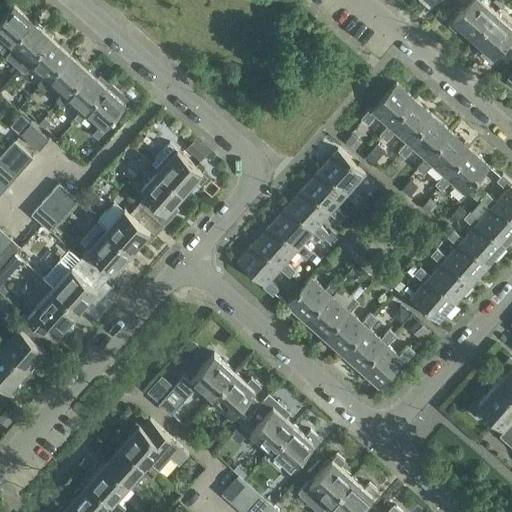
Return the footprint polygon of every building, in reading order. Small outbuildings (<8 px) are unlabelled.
[(460,0),(465,4),(448,24),(456,31),(461,26),(473,36),(497,10),(485,0),(460,0)] [(13,2),(3,13),(0,10),(0,34),(8,42),(0,51),(0,52),(5,57),(14,47),(11,45),(33,20),(13,2)] [(511,24),(497,10),(473,36),(485,47),(480,53),(488,60),(511,33),(511,24)] [(30,62),(52,37),(33,20),(11,45),(14,47),(5,57),(19,69),(22,71),(24,74),(33,64),(30,62)] [(30,62),(33,64),(45,75),(37,85),(43,90),(52,80),(49,77),(70,53),(52,37),(30,62)] [(49,77),(52,80),(64,91),(55,101),(61,106),(70,97),(67,94),(89,69),(70,53),(49,77)] [(67,94),(70,97),(83,108),(75,117),(79,122),(87,113),(85,111),(107,86),(89,69),(67,94)] [(376,114),(388,125),(391,127),(415,100),(396,83),(372,110),(370,108),(361,118),(367,124),(376,114)] [(85,111),(87,113),(101,125),(93,134),(99,139),(107,130),(103,127),(126,102),(107,86),(85,111)] [(391,127),(388,125),(379,134),(386,141),(395,131),(407,141),(409,144),(434,116),(415,100),(391,127)] [(409,144),(407,141),(398,151),(404,157),(413,148),(425,158),(427,160),(452,133),(434,116),(409,144)] [(31,122),(21,133),(39,149),(49,137),(31,122)] [(427,160),(425,158),(416,168),(423,174),(432,164),(443,174),(446,177),(470,149),(452,133),(427,160)] [(347,140),(354,146),(360,140),(352,134),(347,140)] [(14,140),(6,150),(25,166),(33,157),(14,140)] [(155,158),(151,162),(159,169),(185,192),(195,180),(201,185),(207,178),(202,173),(203,172),(169,142),(155,157),(155,158)] [(338,148),(321,167),(348,191),(345,194),(355,203),(361,196),(351,187),(365,172),(338,148)] [(446,177),(443,174),(434,184),(441,190),(450,181),(464,194),(489,166),(470,149),(446,177)] [(6,150),(0,156),(0,161),(16,176),(25,166),(6,150)] [(0,161),(0,178),(8,185),(16,176),(0,161)] [(348,191),(321,167),(304,186),(331,210),(329,213),(339,221),(345,215),(335,206),(345,194),(348,191)] [(145,195),(138,203),(158,222),(167,213),(172,217),(179,209),(174,205),(185,192),(159,169),(140,190),(145,195)] [(505,190),(494,202),(493,204),(511,221),(511,186),(510,185),(511,182),(502,174),(495,181),(505,190)] [(59,183),(50,193),(69,210),(78,200),(59,183)] [(331,210),(304,186),(288,205),(315,228),(312,231),(322,240),(328,233),(319,225),(329,213),(331,210)] [(50,193),(39,205),(58,222),(69,210),(50,193)] [(485,193),(483,195),(479,199),(489,208),(478,220),(476,222),(504,247),(511,237),(511,221),(493,204),(494,202),(485,193)] [(125,208),(106,228),(132,251),(143,239),(148,244),(155,236),(150,231),(158,222),(138,203),(130,212),(125,208)] [(39,205),(31,214),(50,232),(58,222),(39,205)] [(315,228),(288,205),(271,223),(298,247),(296,249),(306,258),(312,251),(302,243),(312,231),(315,228)] [(468,211),(466,214),(462,218),(472,227),(462,238),(460,241),(487,265),(504,247),(476,222),(478,220),(468,211)] [(298,247),(271,223),(255,241),(282,265),(279,268),(289,276),(295,271),(285,262),(296,249),(298,247)] [(82,254),(79,258),(100,276),(107,267),(113,272),(114,271),(119,276),(126,268),(121,264),(132,251),(106,228),(87,249),(86,248),(82,252),(82,254)] [(453,229),(450,232),(446,237),(456,245),(446,257),(443,260),(471,284),(487,265),(460,241),(462,238),(453,229)] [(0,231),(0,249),(11,238),(2,230),(0,231)] [(11,238),(0,249),(0,263),(3,266),(20,247),(11,238)] [(282,265),(255,241),(238,261),(265,284),(263,287),(272,295),(279,288),(269,280),(279,268),(282,265)] [(436,248),(433,251),(430,255),(439,263),(429,275),(427,278),(454,302),(471,284),(443,260),(446,257),(436,248)] [(72,267),(53,288),(79,311),(90,299),(95,303),(102,295),(97,291),(98,290),(92,285),(100,276),(79,258),(77,261),(74,261),(70,266),(72,267)] [(420,266),(417,269),(413,274),(423,283),(410,297),(437,322),(454,302),(427,278),(429,275),(420,266)] [(309,276),(286,302),(285,303),(304,320),(328,293),(330,295),(339,285),(333,279),(324,289),(309,276)] [(35,309),(27,317),(45,334),(53,325),(61,332),(62,331),(66,335),(73,327),(69,323),(79,311),(53,288),(35,309)] [(328,293),(304,320),(323,337),(347,310),(349,312),(358,302),(351,295),(342,305),(330,295),(328,293)] [(347,310),(323,337),(341,353),(365,326),(368,328),(376,318),(370,312),(361,322),(349,312),(347,310)] [(19,326),(0,347),(7,353),(26,370),(37,358),(42,362),(49,355),(47,353),(44,350),(45,349),(37,343),(45,334),(27,317),(19,326)] [(418,319),(410,328),(422,338),(429,329),(418,319)] [(365,326),(341,353),(360,370),(375,353),(384,343),(386,345),(395,335),(388,329),(380,339),(368,328),(365,326)] [(384,343),(375,353),(360,370),(379,387),(403,360),(405,361),(414,351),(407,345),(398,355),(386,345),(384,343)] [(0,347),(0,391),(4,387),(8,391),(9,390),(13,394),(21,386),(16,382),(26,370),(7,353),(0,347)] [(184,376),(159,403),(171,414),(198,385),(211,397),(234,372),(214,353),(188,381),(184,376)] [(511,361),(508,358),(500,367),(505,372),(495,384),(511,399),(511,361)] [(247,383),(234,372),(211,397),(232,415),(237,410),(247,418),(264,399),(263,398),(259,402),(251,395),(255,390),(254,390),(258,385),(251,379),(247,383)] [(511,416),(511,399),(495,384),(477,405),(502,428),(503,427),(505,429),(500,435),(511,445),(511,423),(509,421),(511,416)] [(273,407),(264,399),(247,418),(255,426),(250,432),(271,450),(293,424),(281,414),(286,409),(278,402),(273,407)] [(139,424),(122,443),(157,474),(171,457),(179,464),(189,453),(151,417),(142,426),(139,424)] [(293,424),(271,450),(291,468),(314,443),(313,442),(317,437),(310,431),(306,435),(293,424)] [(122,443),(106,462),(140,492),(143,489),(134,480),(145,468),(154,476),(157,474),(122,443)] [(332,459),(310,484),(307,481),(297,492),(318,511),(318,510),(320,511),(321,511),(330,502),(353,477),(340,466),(345,462),(337,455),(333,460),(332,459)] [(106,462),(89,480),(124,511),(126,508),(117,499),(129,486),(138,494),(140,492),(106,462)] [(239,475),(222,494),(232,503),(249,484),(239,475)] [(353,477),(330,502),(340,511),(358,511),(373,496),(372,495),(377,490),(370,483),(365,489),(353,477)] [(89,480),(73,499),(87,511),(122,511),(124,511),(89,480)] [(249,484),(232,503),(241,511),(243,511),(260,494),(249,484)] [(260,494),(243,511),(261,511),(270,503),(260,494)] [(87,511),(73,499),(60,511),(87,511)] [(270,503),(261,511),(279,511),(280,511),(270,503)]
